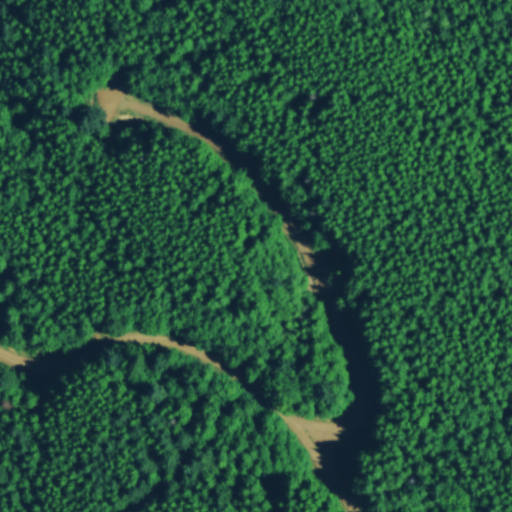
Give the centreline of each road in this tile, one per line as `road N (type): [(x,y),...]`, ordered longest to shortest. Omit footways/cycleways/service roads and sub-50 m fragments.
road 1 (track): [(296,433),(358,415),(368,385),(358,325),(330,273),(260,173),(202,131),(116,99)]
road 2 (track): [(0,346),(28,363),(70,361),(116,341),(162,335),(252,389),(360,511)]
